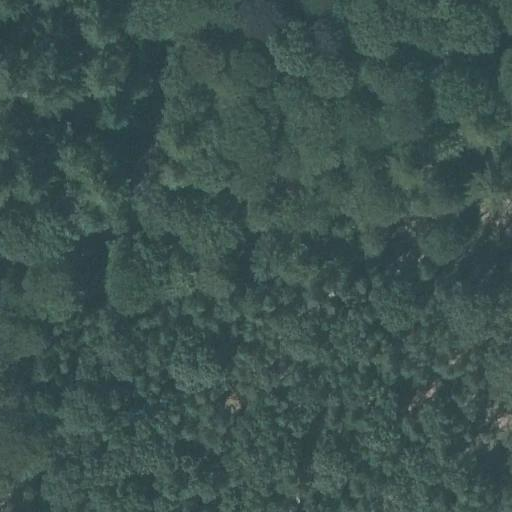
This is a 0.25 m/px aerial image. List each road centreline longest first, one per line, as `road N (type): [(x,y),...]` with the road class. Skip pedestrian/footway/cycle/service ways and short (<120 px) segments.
road 1 (track): [(235,206),(511,191)]
road 2 (track): [(235,206),(0,220)]
road 3 (track): [(158,0),(235,206)]
